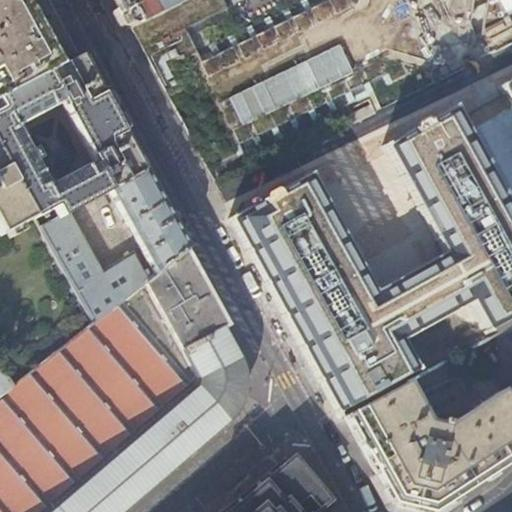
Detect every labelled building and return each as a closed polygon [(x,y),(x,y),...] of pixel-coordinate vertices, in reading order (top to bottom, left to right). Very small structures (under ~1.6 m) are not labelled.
[(0,0),(0,314),(31,372),(36,368),(93,323),(0,158),(0,100),(76,58),(62,33),(43,0),(0,0)] [(113,0),(114,0),(129,28),(187,0),(113,0)] [(301,0),(153,73),(208,171),(406,78),(368,0),(301,0)] [(131,147),(115,117),(102,94),(89,70),(81,56),(76,58),(0,100),(0,110),(1,113),(1,114),(0,114),(0,158),(40,228),(46,223),(42,215),(43,213),(53,208),(59,217),(65,214),(108,191),(144,172),(131,147)] [(511,87),(500,94),(511,115),(511,127),(510,129),(507,129),(490,98),(468,109),(486,141),(479,146),(476,146),(456,108),(441,115),(441,118),(428,125),(428,128),(414,135),(413,133),(410,135),(409,138),(388,149),(387,147),(384,149),(389,156),(401,179),(402,183),(405,185),(431,234),(436,245),(438,247),(444,258),(433,265),(430,264),(427,265),(427,268),(394,286),(390,285),(388,290),(375,296),(365,280),(366,277),(363,274),(348,247),(347,243),(345,242),(331,217),(329,210),(325,207),(312,182),(311,178),(305,180),(306,182),(282,195),(281,194),(278,195),(278,197),(264,205),(263,204),(261,205),(256,210),(235,221),(233,221),(230,222),(271,295),(313,373),(336,414),(417,371),(420,375),(486,340),(484,333),(511,318),(511,87)] [(100,276),(65,214),(59,217),(46,223),(40,228),(93,323),(182,251),(186,249),(165,210),(144,172),(108,191),(151,267),(152,269),(141,274),(131,258),(100,276)] [(216,312),(182,251),(93,323),(36,368),(31,372),(10,388),(0,396),(0,511),(121,511),(137,499),(167,473),(210,436),(226,423),(236,410),(242,397),(244,386),(244,376),(241,364),(223,330),(224,327),(216,312)] [(0,396),(10,388),(0,378),(0,396)] [(511,411),(504,398),(500,392),(445,428),(444,424),(441,424),(439,427),(427,423),(405,385),(344,416),(356,437),(386,490),(393,504),(425,511),(433,511),(457,497),(504,467),(511,461),(511,411)] [(313,511),(327,501),(326,500),(324,501),(317,492),(318,491),(317,490),(315,490),(308,482),(309,480),(308,479),(306,480),(299,471),(301,470),(299,469),(297,470),(290,461),(292,460),(290,458),(255,485),(259,488),(254,492),(231,511),(313,511)]
